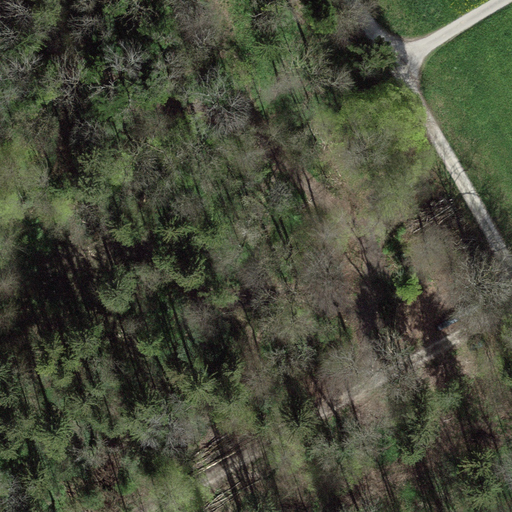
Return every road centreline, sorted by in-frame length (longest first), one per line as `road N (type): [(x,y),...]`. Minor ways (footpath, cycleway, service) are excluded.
road 1 (track): [(154,511),(511,299)]
road 2 (track): [(511,267),(355,0)]
road 3 (track): [(502,0),(395,62)]
